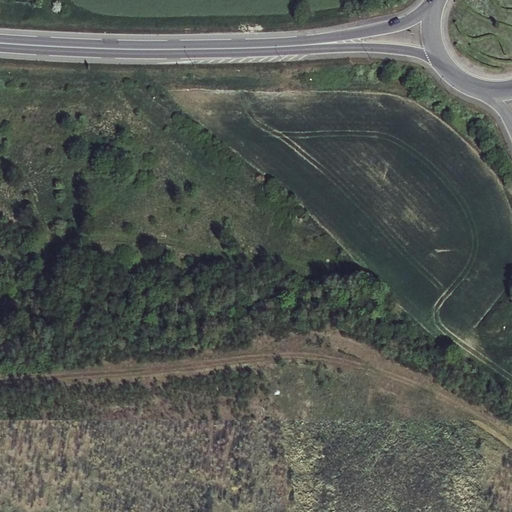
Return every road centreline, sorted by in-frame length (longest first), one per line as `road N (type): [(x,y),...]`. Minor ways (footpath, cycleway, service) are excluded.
road 1 (primary): [(0,44),(271,49)]
road 2 (primary): [(271,49),(395,50),(444,64)]
road 3 (primary): [(434,5),(392,28),(271,49)]
